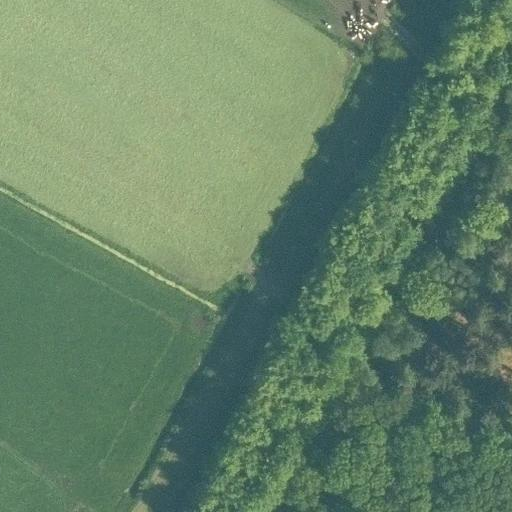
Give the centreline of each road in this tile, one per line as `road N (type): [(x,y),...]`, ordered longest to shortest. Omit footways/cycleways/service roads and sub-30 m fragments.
road 1 (track): [(427,0),(140,511)]
road 2 (track): [(506,0),(226,511)]
